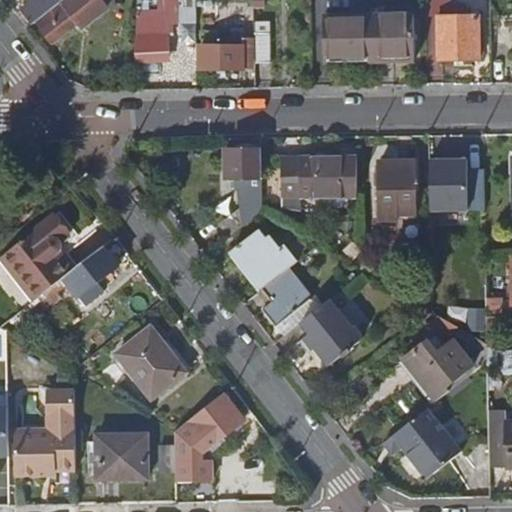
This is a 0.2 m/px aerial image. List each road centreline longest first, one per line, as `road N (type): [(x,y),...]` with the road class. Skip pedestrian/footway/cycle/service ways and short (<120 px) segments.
road 1 (residential): [(366,511),(59,118)]
road 2 (residential): [(511,108),(59,118)]
